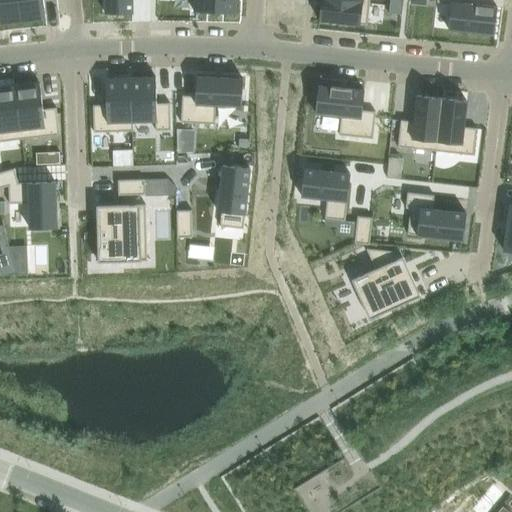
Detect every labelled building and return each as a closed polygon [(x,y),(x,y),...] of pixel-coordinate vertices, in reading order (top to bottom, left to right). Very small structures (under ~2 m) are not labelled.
[(18,0),(0,0),(0,24),(21,22),(18,0)] [(18,0),(21,22),(46,19),(43,0),(18,0)] [(105,0),(106,14),(133,14),(132,0),(105,0)] [(194,0),(194,12),(236,13),(236,0),(194,0)] [(340,0),(321,0),(319,20),(368,26),(370,3),(340,0)] [(437,0),(437,3),(451,4),(449,30),(495,35),(498,7),(464,4),(464,0),(437,0)] [(390,5),(389,13),(401,15),(402,7),(390,5)] [(156,77),(131,78),(132,122),(133,122),(156,121),(156,131),(171,130),(170,103),(157,104),(156,77)] [(183,96),(181,123),(215,125),(216,105),(242,106),(243,79),(197,77),(196,97),(183,96)] [(107,105),(93,105),(94,133),(134,131),(133,122),(132,122),(131,78),(106,79),(107,105)] [(40,83),(15,86),(22,140),(60,135),(57,108),(43,109),(40,83)] [(0,142),(22,140),(15,86),(0,88),(0,142)] [(319,86),(316,113),(342,116),(339,135),(373,139),(376,112),(363,111),(365,91),(319,86)] [(401,120),(398,147),(436,151),(442,98),(417,96),(414,122),(401,120)] [(442,98),(436,151),(475,156),(478,129),(464,127),(467,101),(442,98)] [(60,155),(37,156),(37,169),(61,168),(60,155)] [(223,166),(218,212),(222,212),(220,226),(244,229),(250,169),(223,166)] [(14,169),(0,173),(0,188),(9,186),(10,204),(29,203),(30,229),(57,228),(56,182),(19,183),(14,169)] [(304,169),(302,196),(327,199),(325,219),(346,221),(346,215),(351,174),(304,169)] [(168,179),(168,195),(176,195),(176,187),(168,179)] [(145,180),(118,180),(119,196),(146,195),(145,180)] [(408,193),(406,209),(411,209),(408,235),(463,241),(467,213),(433,210),(435,196),(408,193)] [(116,206),(97,206),(97,212),(99,262),(148,261),(146,205),(116,206)] [(192,210),(177,211),(177,238),(193,238),(192,210)] [(343,237),(341,249),(345,250),(357,244),(370,245),(373,218),(346,215),(346,221),(352,221),(350,238),(343,237)] [(17,276),(4,228),(0,228),(0,248),(3,258),(0,258),(0,274),(2,280),(17,276)] [(376,269),(352,280),(361,300),(370,319),(381,315),(421,296),(411,274),(403,257),(398,259),(394,252),(367,249),(376,269)] [(28,267),(16,267),(18,276),(28,275),(28,267)]
